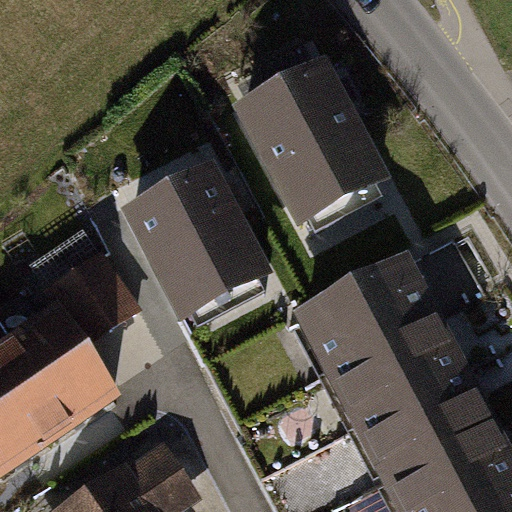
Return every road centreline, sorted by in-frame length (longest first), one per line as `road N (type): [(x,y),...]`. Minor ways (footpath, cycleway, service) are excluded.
road 1 (tertiary): [(380,0),(511,177)]
road 2 (residential): [(247,511),(175,374)]
